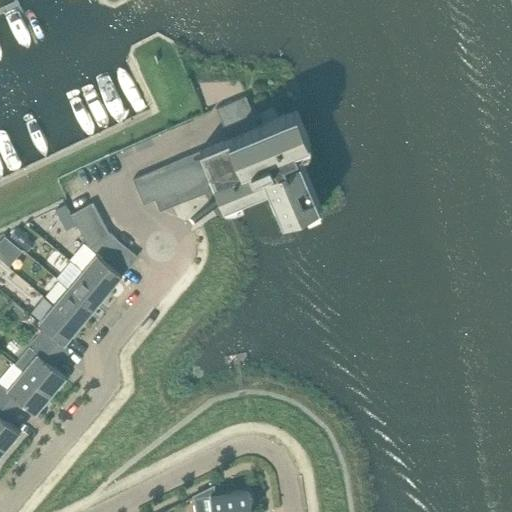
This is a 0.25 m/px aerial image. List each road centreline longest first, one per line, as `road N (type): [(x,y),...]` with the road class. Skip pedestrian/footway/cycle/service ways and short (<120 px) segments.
road 1 (residential): [(4,511),(111,384),(108,348),(171,263),(160,237),(125,220),(112,186),(130,167),(214,127)]
road 2 (residential): [(108,511),(251,443),(276,457)]
